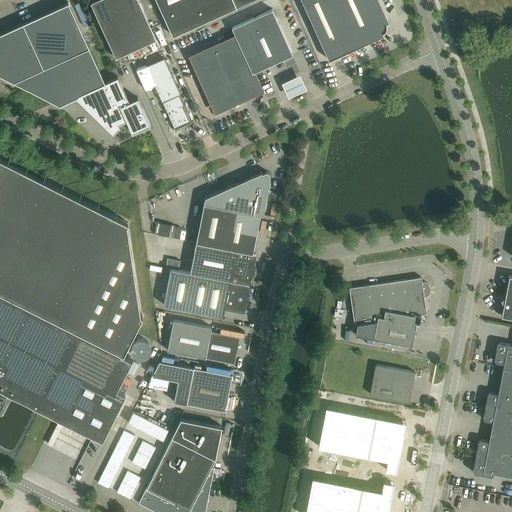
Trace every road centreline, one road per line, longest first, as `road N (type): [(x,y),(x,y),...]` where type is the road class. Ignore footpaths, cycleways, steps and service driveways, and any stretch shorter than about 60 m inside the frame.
road 1 (unclassified): [(439,49),(161,173),(110,170),(0,116)]
road 2 (unclassified): [(235,511),(285,267),(477,232)]
road 3 (unclassified): [(425,511),(477,232)]
road 4 (unclassified): [(477,232),(472,152),(439,49)]
